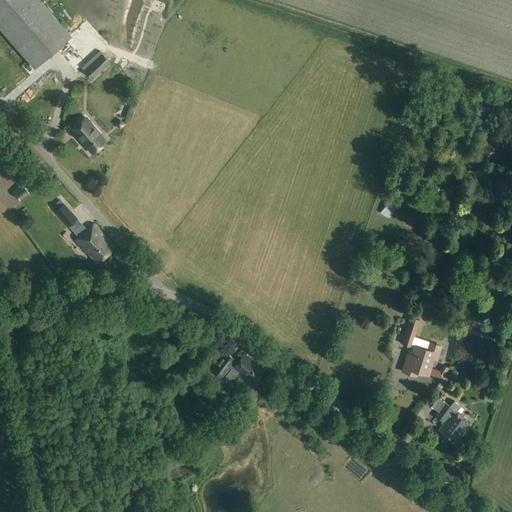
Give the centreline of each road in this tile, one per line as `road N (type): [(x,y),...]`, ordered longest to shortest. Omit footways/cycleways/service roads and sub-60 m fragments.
road 1 (tertiary): [(478,511),(230,325),(169,295)]
road 2 (unclassified): [(0,104),(169,295)]
road 3 (unclassified): [(47,511),(2,292)]
road 4 (tertiary): [(169,295),(125,285),(2,292)]
